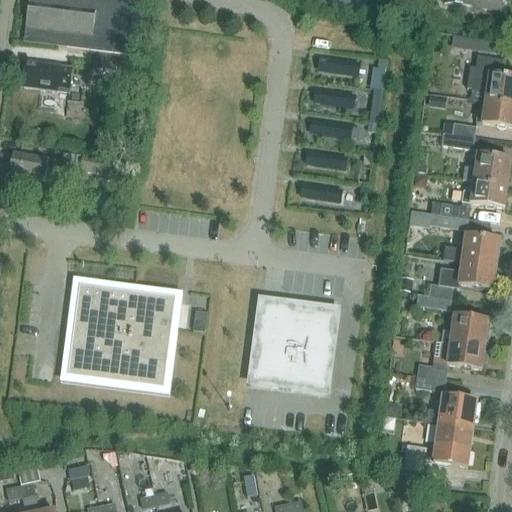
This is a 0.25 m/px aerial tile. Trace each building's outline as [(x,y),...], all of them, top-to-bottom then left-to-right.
[(24,39),(66,44),(65,50),(141,60),(144,40),(139,39),(143,0),(69,0),(69,5),(29,0),(24,39)] [(366,0),(330,0),(329,8),(364,17),(366,0)] [(444,0),(444,7),(499,13),(500,0),(444,0)] [(480,42),(478,53),(493,56),(495,44),(480,42)] [(115,73),(116,62),(95,60),(94,71),(115,73)] [(470,104),(484,105),(485,104),(511,107),(511,82),(502,81),(504,63),(476,60),(474,71),(469,71),(466,90),(472,91),(470,104)] [(378,61),(377,70),(386,72),(387,63),(378,61)] [(359,67),(326,62),(324,74),(358,78),(359,67)] [(68,95),(71,71),(26,66),(23,91),(57,95),(57,94),(68,95)] [(373,93),(372,103),(381,104),(382,94),(373,93)] [(321,94),(320,106),(353,110),(355,98),(321,94)] [(82,120),(85,99),(69,96),(65,118),(82,120)] [(511,130),(511,107),(485,104),(484,105),(483,116),(477,116),(475,126),(511,130)] [(351,130),(318,125),(316,136),(350,141),(351,130)] [(368,125),(367,134),(376,135),(377,126),(368,125)] [(452,139),(474,142),(476,131),(444,127),(443,138),(452,139)] [(474,142),(452,139),(443,138),(441,150),(473,154),(474,142)] [(46,161),(14,156),(11,177),(43,183),(43,181),(56,183),(55,195),(72,197),(76,172),(59,169),(60,164),(46,161)] [(345,173),(346,161),(313,156),(312,168),(345,173)] [(364,156),(363,166),(372,167),(373,157),(364,156)] [(474,185),(474,184),(507,189),(511,163),(477,158),(477,161),(472,160),(471,171),(465,170),(463,184),(474,185)] [(105,177),(107,163),(84,159),(81,174),(105,177)] [(416,167),(415,175),(426,176),(427,169),(416,167)] [(414,189),(421,190),(426,186),(427,180),(416,178),(414,189)] [(507,189),(474,184),(474,185),(472,196),(464,195),(462,210),(434,207),(432,218),(468,223),(470,206),(504,211),(507,189)] [(340,205),(341,193),(308,188),(307,200),(340,205)] [(360,189),(359,198),(368,200),(369,190),(360,189)] [(411,215),(410,229),(429,231),(429,230),(431,230),(432,218),(411,215)] [(468,223),(432,218),(431,230),(467,235),(468,223)] [(444,261),(462,263),(496,268),(499,244),(466,240),(464,253),(445,250),(444,261)] [(451,302),(452,290),(458,291),(459,287),(492,291),(496,268),(462,263),(461,275),(442,272),(440,288),(431,287),(429,299),(451,302)] [(403,281),(401,294),(411,296),(413,283),(403,281)] [(67,378),(163,391),(171,331),(172,322),(175,301),(111,293),(104,292),(79,288),(67,378)] [(449,315),(451,302),(429,299),(419,297),(417,310),(449,315)] [(251,385),(325,394),(335,318),(319,316),(320,312),(279,307),(278,321),(260,318),(251,385)] [(207,315),(195,313),(194,325),(206,326),(207,315)] [(453,319),(451,335),(442,334),(441,345),(484,352),(488,324),(453,319)] [(435,345),(432,370),(418,368),(417,380),(445,384),(448,368),(481,373),(484,352),(441,345),(435,345)] [(415,392),(444,396),(445,384),(417,380),(415,392)] [(473,432),(477,405),(443,400),(439,428),(473,432)] [(468,470),(473,432),(439,428),(435,453),(408,449),(405,473),(427,476),(428,465),(468,470)] [(87,469),(68,473),(70,484),(71,484),(88,480),(89,480),(87,469)] [(18,476),(21,488),(40,484),(37,472),(18,476)] [(246,492),(256,490),(254,478),(243,480),(246,492)] [(23,502),(25,511),(37,511),(32,487),(19,490),(21,502),(23,502)] [(21,502),(19,490),(5,493),(8,505),(21,502)] [(166,496),(152,499),(155,510),(168,507),(166,496)] [(141,511),(148,511),(155,510),(152,499),(139,502),(141,511)] [(337,502),(338,511),(351,511),(349,500),(337,502)]
